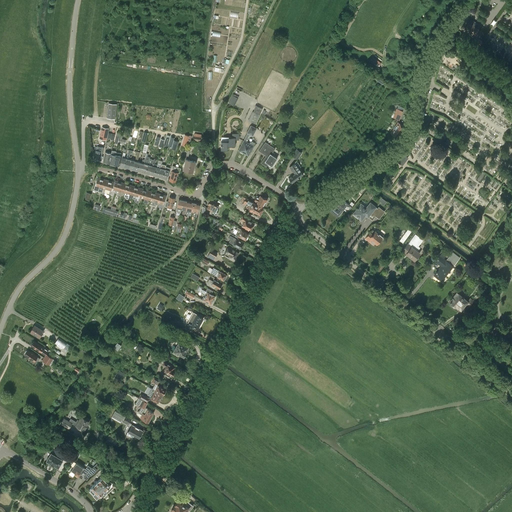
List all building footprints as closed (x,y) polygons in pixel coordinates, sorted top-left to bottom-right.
[(258,20),(255,26),(259,28),(264,18),(260,16),(258,20)] [(469,23),(468,23),(464,29),(475,35),(478,29),(469,23)] [(373,57),(371,62),(379,66),(381,62),(373,57)] [(233,94),(228,103),(234,106),(238,97),(233,94)] [(108,103),(107,118),(115,119),(117,104),(108,103)] [(252,111),(248,120),(255,124),(260,115),(259,115),(263,108),(256,105),(253,112),(252,111)] [(398,122),(391,133),(398,138),(405,127),(398,122)] [(280,125),(274,134),(276,136),(282,126),(280,125)] [(243,141),(239,149),(240,151),(248,155),(253,146),(255,143),(252,142),(250,142),(249,144),(246,142),(250,134),(252,136),(256,129),(251,126),(247,133),(248,133),(243,141)] [(102,127),(99,139),(106,140),(109,128),(102,127)] [(221,137),(221,149),(227,150),(227,146),(235,146),(235,140),(239,140),(239,133),(232,133),(232,137),(229,137),(221,137)] [(265,142),(259,151),(266,156),(261,163),(266,167),(268,164),(272,166),(277,158),(271,154),(275,149),(265,142)] [(95,150),(93,160),(98,161),(102,161),(103,156),(102,156),(103,147),(97,146),(96,150),(95,150)] [(296,149),(292,156),(298,159),(302,152),(296,149)] [(137,152),(133,150),(131,159),(130,159),(128,168),(133,169),(137,152)] [(146,153),(146,155),(144,160),(141,172),(145,173),(149,159),(150,159),(150,157),(147,156),(148,154),(148,153),(146,153)] [(402,153),(397,160),(402,164),(408,158),(402,153)] [(164,155),(158,176),(163,178),(166,166),(165,166),(165,169),(163,168),(164,165),(166,157),(167,154),(165,154),(164,155)] [(195,162),(187,159),(188,156),(184,155),(184,154),(182,161),(185,162),(183,170),(193,172),(195,162)] [(157,163),(154,175),(158,176),(164,155),(162,155),(161,156),(162,157),(161,159),(162,159),(161,164),(157,163)] [(149,159),(145,173),(150,174),(154,158),(153,160),(150,159),(149,159)] [(172,170),(169,180),(175,181),(177,173),(179,173),(180,169),(175,168),(176,163),(173,162),(172,168),(173,168),(172,170)] [(294,174),(289,178),(292,183),(303,174),(295,163),(289,167),(294,174)] [(99,187),(102,178),(97,177),(95,185),(94,190),(98,191),(99,187)] [(110,181),(106,179),(102,192),(102,194),(104,194),(104,192),(109,194),(110,190),(107,190),(110,181)] [(111,194),(111,195),(113,196),(114,192),(116,193),(119,181),(115,180),(114,182),(112,189),(111,194)] [(133,195),(132,199),(135,200),(134,201),(136,202),(140,188),(136,186),(133,195)] [(140,188),(136,202),(136,203),(138,204),(140,197),(142,198),(145,189),(140,188)] [(161,194),(157,193),(153,206),(156,207),(157,205),(156,204),(156,202),(159,203),(161,194)] [(336,194),(326,206),(338,216),(347,205),(348,206),(347,207),(350,209),(351,207),(336,194)] [(253,202),(263,207),(267,199),(260,196),(260,197),(257,195),(254,200),(257,202),(256,204),(253,202)] [(166,201),(165,206),(167,207),(172,208),(175,198),(169,197),(168,201),(166,201)] [(209,204),(207,208),(215,212),(219,206),(216,205),(217,202),(211,199),(208,204),(209,204)] [(188,201),(186,210),(187,210),(186,214),(188,215),(189,210),(192,211),(194,202),(188,201)] [(263,207),(253,202),(251,204),(250,204),(248,208),(250,209),(249,211),(253,213),(253,214),(257,216),(258,213),(260,213),(263,207)] [(361,204),(353,214),(361,220),(365,215),(372,220),(375,216),(379,219),(385,211),(378,206),(377,208),(370,203),(366,208),(361,204)] [(173,225),(174,220),(174,217),(170,216),(169,219),(166,219),(166,224),(173,225)] [(242,216),(240,219),(244,221),(242,225),(241,226),(245,228),(248,230),(249,228),(251,229),(254,223),(242,216)] [(237,230),(236,234),(236,235),(237,236),(238,235),(245,239),(248,233),(241,229),(237,227),(236,229),(237,230)] [(367,236),(366,237),(370,240),(371,239),(376,244),(383,237),(375,230),(374,230),(375,231),(374,231),(372,229),(371,230),(367,236)] [(408,243),(402,250),(405,253),(414,260),(420,252),(422,249),(421,248),(425,242),(422,240),(423,240),(422,239),(415,234),(410,241),(408,243)] [(230,235),(229,238),(231,239),(229,242),(240,248),(244,243),(236,239),(230,235)] [(228,246),(224,255),(227,257),(234,261),(239,252),(228,246)] [(211,249),(207,257),(213,260),(217,252),(211,249)] [(441,266),(434,275),(442,281),(454,266),(453,266),(460,257),(452,252),(446,260),(445,259),(444,258),(446,256),(442,253),(435,261),(441,266)] [(224,280),(225,280),(226,277),(225,276),(227,274),(220,271),(218,270),(213,267),(210,273),(215,276),(217,271),(219,272),(217,276),(223,280),(224,280)] [(209,279),(206,284),(214,288),(215,286),(219,288),(220,287),(220,288),(222,285),(221,284),(222,283),(214,279),(213,281),(209,279)] [(201,288),(199,291),(204,294),(204,295),(205,295),(205,296),(204,297),(203,299),(202,301),(203,301),(204,302),(205,302),(206,301),(211,304),(211,303),(212,303),(213,301),(213,300),(213,299),(214,300),(215,297),(215,296),(211,293),(212,291),(207,288),(206,291),(201,288)] [(457,292),(449,302),(455,307),(456,306),(461,310),(466,304),(469,306),(474,300),(470,297),(468,300),(458,292),(458,293),(457,292)] [(179,293),(176,298),(181,302),(185,297),(179,293)] [(193,312),(186,325),(194,329),(195,326),(198,328),(203,318),(197,314),(193,312)] [(34,325),(30,332),(40,338),(44,331),(34,325)] [(58,338),(54,343),(66,352),(71,345),(67,343),(66,344),(58,338)] [(118,340),(114,347),(118,350),(122,343),(118,340)] [(34,341),(31,345),(40,352),(45,355),(48,350),(43,347),(34,341)] [(178,341),(173,350),(184,356),(184,355),(185,355),(187,353),(186,352),(187,351),(186,350),(188,346),(178,341)] [(85,348),(82,352),(88,356),(88,355),(90,356),(92,353),(90,352),(91,352),(85,348)] [(28,350),(24,354),(34,361),(34,360),(36,362),(37,361),(39,359),(39,358),(37,357),(37,356),(28,350)] [(154,352),(151,357),(155,359),(154,360),(162,364),(165,366),(163,371),(166,373),(165,375),(169,377),(171,374),(173,376),(176,371),(173,369),(174,367),(164,362),(165,361),(163,359),(164,358),(158,355),(158,354),(154,352)] [(46,354),(42,360),(49,365),(53,359),(46,354)] [(118,372),(115,377),(121,380),(124,375),(118,372)] [(152,388),(163,394),(166,389),(158,385),(160,380),(154,377),(151,382),(155,384),(152,388)] [(150,387),(147,394),(150,395),(149,397),(151,398),(158,401),(160,397),(162,398),(163,394),(152,388),(150,387)] [(140,394),(138,397),(148,402),(150,399),(140,394)] [(138,397),(135,404),(142,407),(140,411),(139,411),(138,411),(137,412),(137,413),(137,414),(137,415),(140,416),(140,417),(148,422),(154,412),(147,408),(145,407),(148,402),(138,397)] [(128,424),(129,423),(132,418),(128,416),(127,415),(126,416),(120,413),(121,412),(116,410),(116,411),(115,410),(111,417),(120,422),(121,420),(123,421),(123,422),(128,425),(128,424)] [(64,418),(60,424),(69,429),(72,423),(75,425),(75,426),(84,431),(88,425),(87,425),(90,421),(81,416),(78,420),(77,419),(76,421),(71,418),(69,421),(64,418)] [(132,438),(134,435),(139,438),(143,430),(132,424),(129,423),(128,424),(131,426),(128,431),(126,435),(132,438)] [(48,429),(40,436),(43,439),(51,433),(48,429)] [(48,457),(46,459),(47,460),(47,461),(51,463),(50,463),(54,465),(58,467),(62,460),(61,459),(63,457),(67,450),(62,447),(58,454),(58,455),(59,455),(57,457),(51,453),(49,457),(48,457)] [(85,469),(82,467),(76,462),(70,472),(75,475),(75,474),(78,476),(80,473),(82,474),(82,473),(83,472),(86,474),(84,478),(87,480),(90,475),(91,476),(93,474),(101,466),(97,463),(95,465),(94,465),(91,467),(88,465),(85,469)] [(103,467),(100,471),(104,475),(108,471),(103,467)] [(92,486),(90,489),(90,491),(93,494),(97,498),(99,496),(103,492),(104,492),(106,492),(107,491),(107,490),(106,489),(107,489),(107,488),(110,485),(112,483),(104,475),(93,485),(92,485),(92,486)] [(172,510),(170,511),(184,511),(186,510),(187,511),(188,509),(190,510),(193,505),(187,501),(186,503),(182,500),(181,501),(178,499),(171,509),(172,510)]
